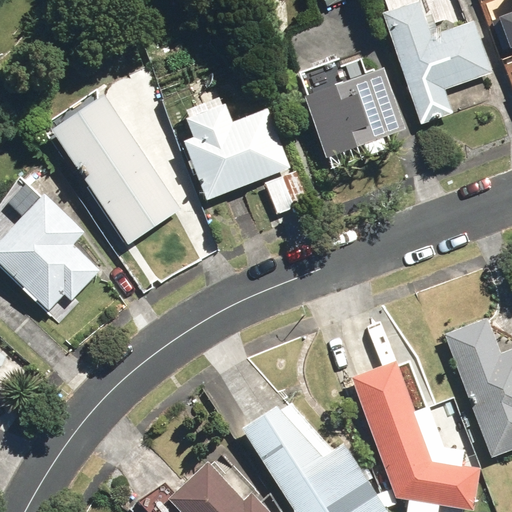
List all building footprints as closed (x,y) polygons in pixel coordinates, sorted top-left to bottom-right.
[(386,12),(422,125),(456,114),(448,90),(494,75),(477,20),(434,34),(423,0),(386,12)] [(511,47),(511,14),(500,19),(511,48),(511,47)] [(307,91),(329,156),(407,129),(385,65),(307,91)] [(108,92),(54,128),(132,247),(186,211),(108,92)] [(196,139),(188,142),(210,202),(296,171),(273,107),(237,120),(231,102),(189,117),(196,139)] [(88,233),(45,195),(0,245),(0,259),(54,307),(64,295),(72,302),(101,270),(75,248),(88,233)] [(448,334),(493,455),(511,447),(511,346),(503,350),(491,318),(448,334)] [(480,467),(437,461),(397,357),(352,374),(399,495),(474,507),(480,467)] [(292,397),(245,426),(297,511),(380,511),(390,507),(348,438),(325,452),(292,397)] [(212,457),(168,495),(183,511),(267,511),(250,492),(245,496),(212,457)]
